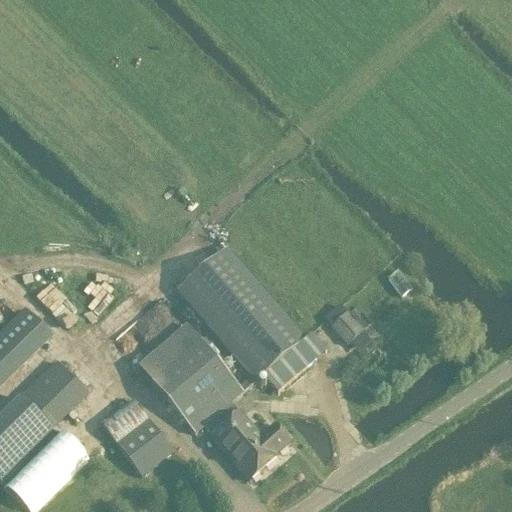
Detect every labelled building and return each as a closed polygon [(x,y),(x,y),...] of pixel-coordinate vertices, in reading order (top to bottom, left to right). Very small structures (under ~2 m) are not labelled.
[(187,330),(139,371),(154,389),(153,389),(195,438),(204,430),(213,439),(211,441),(236,469),(264,445),(261,441),(261,440),(246,423),(240,416),(239,417),(230,407),(244,396),(305,343),(228,252),(178,295),(253,382),(241,392),(187,330)] [(24,315),(0,339),(0,362),(15,378),(51,343),(24,315)] [(363,336),(347,317),(331,330),(347,349),(363,336)] [(305,343),(262,380),(277,397),(327,354),(312,337),(305,343)] [(135,405),(102,429),(142,481),(174,456),(135,405)] [(264,445),(236,469),(249,484),(278,460),(277,458),(290,446),(274,429),(261,440),(261,441),(264,445)]
